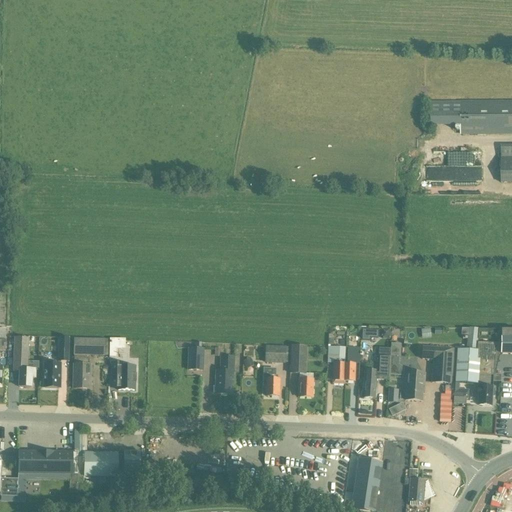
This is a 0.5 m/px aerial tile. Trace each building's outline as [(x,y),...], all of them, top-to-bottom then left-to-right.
[(511,103),(460,103),(460,135),(511,134),(511,103)] [(511,145),(502,145),(502,159),(511,158),(511,145)] [(511,158),(502,159),(502,183),(511,182),(511,158)] [(467,339),(466,350),(476,351),(476,344),(477,340),(478,329),(467,329),(467,339)] [(381,336),(383,339),(389,339),(390,330),(381,330),(381,336)] [(511,354),(511,330),(501,330),(500,355),(511,354)] [(69,338),(59,338),(59,362),(69,363),(69,338)] [(14,339),(13,371),(18,372),(18,388),(32,388),(32,370),(27,370),(28,339),(14,339)] [(74,339),(73,390),(90,390),(91,365),(86,365),(86,356),(103,356),(104,340),(74,339)] [(265,347),(265,364),(285,365),(285,348),(265,347)] [(328,348),(327,364),(333,364),(332,381),(332,384),(343,385),(344,382),(345,364),(345,348),(328,348)] [(433,360),(431,383),(450,384),(449,397),(453,397),(458,398),(458,384),(476,385),(476,396),(478,396),(477,405),(491,406),(495,352),(476,351),(466,350),(457,350),(456,365),(451,365),(452,349),(422,348),(422,360),(433,360)] [(189,349),(188,370),(202,371),(203,350),(189,349)] [(291,349),(290,376),(299,377),(305,376),(305,350),(291,349)] [(345,364),(344,382),(354,382),(355,361),(359,361),(360,349),(348,349),(347,364),(345,364)] [(388,375),(403,376),(404,368),(398,365),(399,357),(390,356),(389,358),(388,375)] [(365,371),(363,398),(375,399),(375,394),(377,394),(378,381),(388,381),(388,375),(389,358),(374,357),(374,363),(378,363),(378,373),(365,371)] [(216,372),(214,395),(231,396),(232,374),(233,374),(234,359),(221,358),(220,372),(216,372)] [(252,364),(250,359),(243,362),(246,367),(252,364)] [(61,389),(62,365),(46,364),(45,388),(61,389)] [(131,392),(132,368),(116,367),(116,391),(131,392)] [(169,393),(170,369),(154,368),(154,392),(169,393)] [(264,369),(263,387),(266,387),(265,397),(279,397),(279,380),(275,380),(275,370),(264,369)] [(405,372),(404,392),(405,393),(405,394),(405,400),(421,402),(422,394),(423,394),(425,373),(405,372)] [(299,382),(298,398),(312,398),(312,383),(299,382)] [(441,398),(442,417),(450,417),(450,397),(441,398)] [(405,411),(402,404),(389,410),(392,417),(405,411)] [(117,478),(117,458),(123,459),(123,475),(139,475),(139,451),(123,451),(123,455),(117,455),(117,454),(83,453),(83,477),(117,478)] [(72,475),(72,453),(18,452),(18,475),(72,475)] [(0,493),(0,494),(0,497),(18,498),(18,479),(0,478),(0,470),(1,471),(1,462),(0,461),(0,493)] [(376,511),(380,467),(356,466),(353,511),(376,511)] [(409,480),(407,502),(409,502),(409,506),(419,507),(421,505),(422,503),(422,502),(434,497),(427,482),(423,484),(424,481),(417,481),(417,471),(409,471),(408,480),(409,480)] [(45,476),(45,487),(57,487),(57,476),(45,476)]
